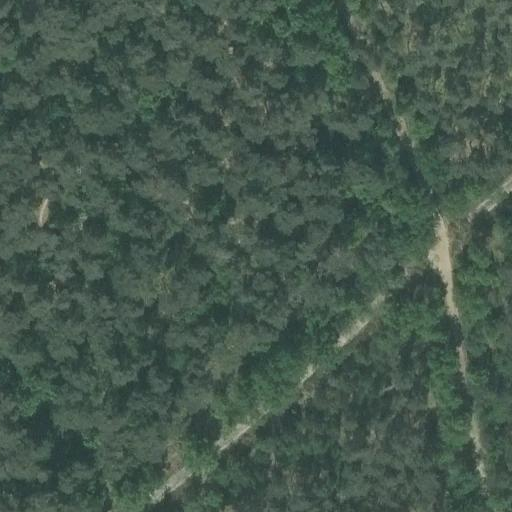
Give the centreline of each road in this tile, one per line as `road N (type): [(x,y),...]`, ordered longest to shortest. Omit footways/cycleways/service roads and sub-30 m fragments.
road 1 (track): [(143,511),(453,236)]
road 2 (track): [(453,236),(496,511)]
road 3 (track): [(344,0),(373,42),(453,236)]
